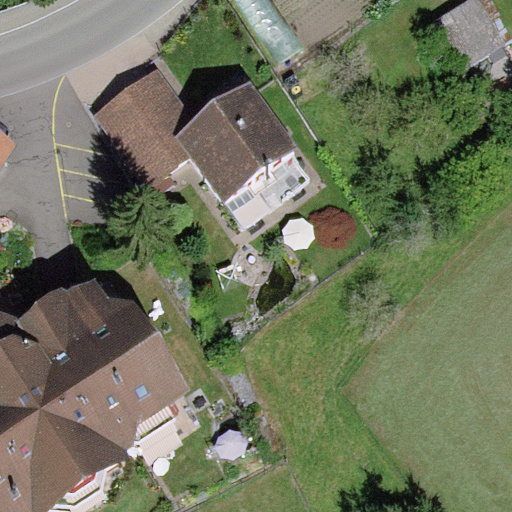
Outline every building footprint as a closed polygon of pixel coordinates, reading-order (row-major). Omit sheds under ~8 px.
[(467,79),(511,51),(511,49),(484,3),(438,31),(467,79)] [(160,70),(95,115),(145,188),(191,156),(176,134),(195,120),(160,70)] [(191,156),(244,227),(313,179),(246,84),(195,120),(176,134),(191,156)] [(0,178),(23,144),(0,129),(0,178)] [(0,511),(71,511),(104,491),(106,469),(130,451),(139,422),(191,391),(135,301),(111,301),(97,278),(73,293),(64,289),(18,319),(0,315),(0,511)]
